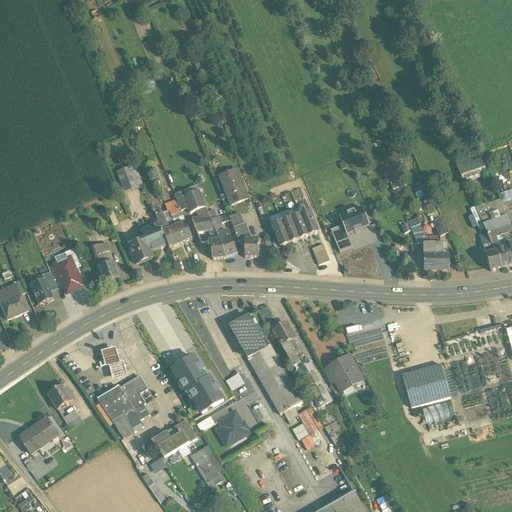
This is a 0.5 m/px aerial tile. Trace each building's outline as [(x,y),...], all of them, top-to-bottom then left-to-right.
[(480,162),(466,167),(471,179),(486,174),(480,162)] [(466,167),(458,170),(463,182),(471,179),(466,167)] [(237,171),(224,176),(227,183),(223,185),(231,207),(248,200),(237,171)] [(132,176),(121,180),(126,191),(137,187),(132,176)] [(185,198),(184,199),(188,209),(190,215),(196,212),(206,208),(200,192),(185,198)] [(182,193),(175,196),(178,205),(181,212),(188,209),(184,199),(185,198),(182,193)] [(178,205),(167,210),(168,212),(169,212),(172,218),(173,220),(182,216),(181,212),(178,205)] [(490,216),(487,206),(476,210),(480,219),(490,216)] [(206,208),(196,212),(199,219),(210,217),(206,208)] [(161,209),(154,212),(159,223),(172,218),(169,212),(168,212),(167,210),(162,212),(161,209)] [(343,227),(346,236),(355,233),(355,234),(362,231),(362,230),(369,227),(362,210),(354,213),(354,212),(347,214),(347,215),(340,218),(343,227)] [(218,219),(215,211),(209,214),(210,217),(213,224),(213,225),(215,231),(218,237),(224,234),(220,226),(220,225),(218,219)] [(490,216),(480,219),(487,234),(489,238),(489,239),(495,238),(495,239),(501,237),(502,238),(507,241),(511,239),(511,232),(509,225),(506,215),(504,211),(490,216)] [(118,223),(114,212),(108,215),(113,226),(118,223)] [(318,233),(310,212),(300,215),(309,237),(314,235),(316,236),(317,234),(318,233)] [(439,213),(430,217),(433,223),(442,219),(439,213)] [(228,215),(220,218),(222,224),(231,221),(230,221),(228,215)] [(309,237),(300,215),(291,219),(300,241),(305,239),(307,239),(307,238),(309,237)] [(199,219),(192,220),(195,227),(213,225),(213,224),(210,217),(199,219)] [(240,218),(230,221),(231,221),(234,229),(242,226),(240,218)] [(291,219),(282,223),(290,244),(292,244),(294,245),(294,243),(300,241),(291,219)] [(442,219),(433,223),(440,237),(448,233),(442,219)] [(410,224),(418,245),(424,245),(428,245),(426,240),(419,220),(410,224)] [(282,223),(272,227),(276,237),(281,248),(282,248),(284,248),(285,246),(290,244),(282,223)] [(186,224),(175,229),(181,245),(192,240),(186,224)] [(159,225),(142,232),(143,232),(147,241),(146,241),(151,253),(168,246),(163,234),(159,225)] [(213,225),(195,227),(197,234),(203,233),(215,231),(213,225)] [(242,226),(234,229),(239,244),(245,242),(245,241),(244,239),(247,238),(242,226)] [(346,236),(343,227),(331,231),(340,254),(351,249),(346,236)] [(175,229),(163,234),(168,246),(170,249),(181,245),(175,229)] [(215,231),(203,233),(205,238),(200,240),(201,244),(208,243),(219,242),(218,237),(215,231)] [(224,234),(218,237),(219,242),(220,242),(230,238),(228,233),(224,234)] [(276,237),(271,239),(275,250),(281,248),(276,237)] [(230,238),(220,242),(226,259),(238,255),(231,238),(230,238)] [(489,238),(481,242),(484,247),(491,244),(489,239),(489,238)] [(495,239),(495,238),(489,239),(495,253),(501,251),(495,239)] [(146,241),(129,248),(136,265),(154,258),(151,253),(146,241)] [(245,241),(245,242),(245,259),(259,259),(259,241),(245,241)] [(219,242),(208,243),(209,252),(212,252),(213,260),(226,259),(220,242),(219,242)] [(107,244),(99,247),(102,256),(110,253),(107,244)] [(491,244),(484,247),(486,256),(495,253),(491,244)] [(323,245),(312,250),(319,266),(330,262),(323,245)] [(99,247),(93,249),(99,268),(105,266),(102,256),(99,247)] [(511,248),(501,251),(495,253),(503,269),(511,266),(511,248)] [(73,250),(64,254),(65,254),(67,260),(71,259),(75,269),(81,267),(73,250)] [(110,253),(102,256),(105,266),(113,263),(110,253)] [(495,253),(486,256),(491,272),(503,269),(495,253)] [(65,254),(55,259),(58,265),(54,266),(67,295),(83,288),(75,269),(71,259),(67,260),(65,254)] [(431,256),(424,256),(424,272),(437,272),(437,256),(431,256)] [(443,256),(437,256),(437,272),(449,272),(449,256),(443,256)] [(105,266),(99,268),(104,283),(118,278),(113,263),(105,266)] [(51,274),(43,278),(45,281),(51,294),(58,291),(51,274)] [(45,281),(31,287),(39,306),(54,300),(51,294),(45,281)] [(0,292),(0,304),(0,305),(19,296),(15,286),(0,292)] [(19,296),(0,305),(7,321),(28,312),(21,296),(19,296)] [(276,322),(267,307),(258,313),(266,327),(276,322)] [(270,347),(252,315),(249,318),(266,349),(270,347)] [(491,316),(481,319),(484,329),(494,326),(491,316)] [(266,349),(249,318),(230,328),(248,359),(266,349)] [(286,324),(273,332),(282,347),(288,343),(295,339),(286,324)] [(303,369),(288,343),(282,347),(288,358),(296,373),(298,372),(303,369)] [(248,359),(276,407),(281,416),(281,415),(302,403),(302,404),(303,404),(270,347),(266,349),(248,359)] [(116,349),(101,353),(106,369),(109,368),(113,382),(128,378),(123,363),(120,364),(116,349)] [(188,392),(207,381),(202,372),(204,371),(201,366),(199,367),(194,358),(172,371),(186,394),(188,392)] [(350,359),(341,364),(337,366),(338,368),(336,370),(340,377),(334,380),(336,383),(340,392),(352,385),(353,388),(356,389),(362,385),(363,382),(350,359)] [(335,365),(324,371),(323,372),(330,386),(336,383),(334,380),(340,377),(336,370),(338,368),(337,366),(336,364),(335,365)] [(310,365),(303,369),(298,372),(319,409),(332,402),(310,365)] [(441,366),(402,377),(412,410),(451,399),(441,366)] [(226,381),(232,393),(245,386),(238,374),(226,381)] [(140,378),(126,386),(131,395),(139,409),(144,406),(145,405),(139,395),(141,394),(142,394),(148,391),(140,378)] [(207,381),(188,392),(202,415),(224,402),(218,393),(220,392),(217,386),(215,388),(210,379),(207,381)] [(126,386),(120,390),(126,399),(131,395),(126,386)] [(62,387),(48,396),(58,411),(61,409),(74,401),(68,391),(65,393),(62,387)] [(120,390),(119,388),(98,401),(124,440),(144,428),(140,422),(126,399),(120,390)] [(139,409),(131,395),(126,399),(140,422),(150,417),(144,406),(139,409)] [(453,403),(424,407),(426,423),(455,419),(453,403)] [(226,409),(211,418),(197,426),(201,433),(219,423),(219,422),(230,416),(226,409)] [(76,411),(63,419),(67,425),(80,417),(76,411)] [(308,411),(299,415),(304,425),(293,430),(299,441),(318,432),(308,411)] [(219,422),(219,423),(219,422),(222,428),(217,431),(227,448),(232,445),(249,435),(235,413),(230,416),(219,422)] [(80,417),(67,425),(71,431),(83,423),(80,417)] [(47,420),(32,430),(33,432),(21,440),(31,456),(40,450),(38,447),(57,435),(53,429),(47,420)] [(186,422),(152,443),(157,451),(158,449),(165,460),(197,440),(186,422)] [(326,430),(338,451),(347,445),(336,425),(326,430)] [(220,478),(203,450),(191,458),(207,485),(212,482),(220,478)] [(0,475),(3,481),(10,477),(0,460),(0,475)] [(161,460),(156,463),(160,469),(155,472),(163,484),(173,477),(161,460)] [(154,485),(147,475),(142,479),(149,488),(154,485)] [(220,478),(212,482),(215,486),(222,482),(220,478)] [(364,511),(354,493),(321,511),(364,511)] [(30,497),(18,507),(21,511),(25,511),(36,504),(30,497)]
